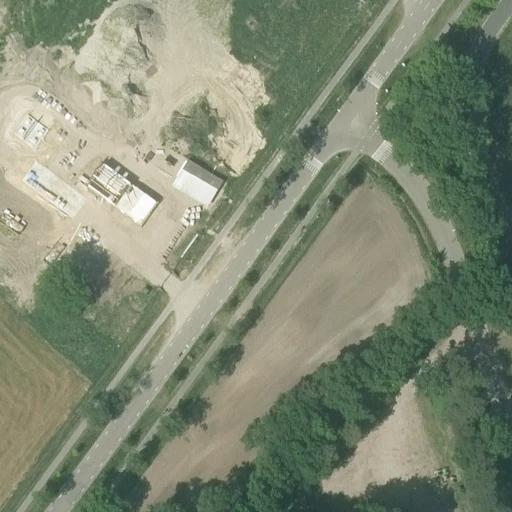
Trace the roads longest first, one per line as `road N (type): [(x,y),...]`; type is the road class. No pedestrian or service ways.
road 1 (unclassified): [(61,511),(342,127)]
road 2 (unclassified): [(511,442),(427,200),(400,166),(342,127)]
road 3 (unclassified): [(342,127),(435,0)]
